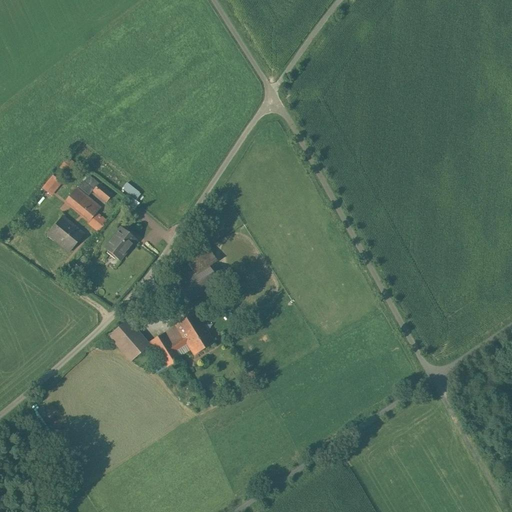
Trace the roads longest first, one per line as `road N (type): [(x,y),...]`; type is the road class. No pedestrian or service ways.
road 1 (unclassified): [(271,93),(114,317),(0,418)]
road 2 (unclassified): [(271,93),(433,379)]
road 3 (track): [(433,379),(510,511)]
